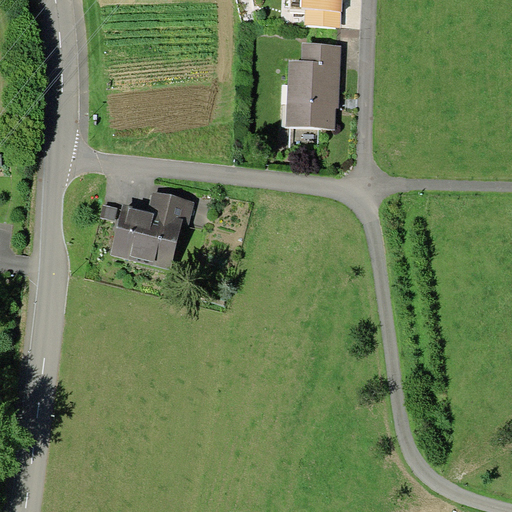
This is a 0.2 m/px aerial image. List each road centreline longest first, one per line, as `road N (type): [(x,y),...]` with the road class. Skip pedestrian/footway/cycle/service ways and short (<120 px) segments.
road 1 (tertiary): [(23,511),(58,159)]
road 2 (residential): [(58,159),(365,189)]
road 3 (residential): [(370,0),(365,189)]
road 4 (tertiary): [(58,159),(56,0)]
road 5 (track): [(511,186),(365,189)]
